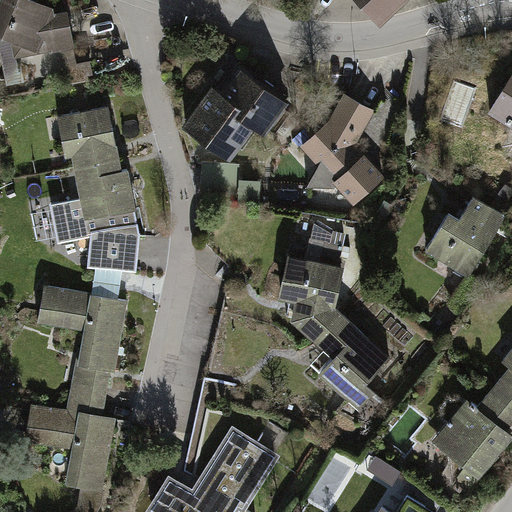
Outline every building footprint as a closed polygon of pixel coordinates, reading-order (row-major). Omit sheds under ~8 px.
[(51,8),(30,0),(0,0),(0,33),(16,40),(18,52),(60,44),(72,42),(66,14),(52,17),(51,8)] [(363,0),(374,11),(392,7),(399,0),(363,0)] [(76,64),(72,42),(60,44),(68,83),(86,80),(85,75),(90,74),(88,62),(76,64)] [(210,88),(212,89),(222,97),(241,71),(264,88),(269,82),(239,61),(210,88)] [(186,125),(230,157),(254,123),(265,131),(285,103),(264,88),(241,71),(222,97),(212,89),(186,125)] [(511,76),(491,111),(511,124),(511,76)] [(354,144),(373,110),(345,94),(330,120),(354,144)] [(73,154),(76,166),(97,162),(97,163),(119,159),(109,106),(58,116),(66,155),(73,154)] [(366,158),(354,144),(330,120),(303,144),(320,163),(307,186),(333,187),(338,183),(366,158)] [(366,158),(338,183),(354,201),(383,176),(366,158)] [(121,170),(119,159),(97,163),(97,162),(76,166),(82,200),(60,204),(60,203),(54,205),(60,239),(85,234),(84,235),(93,234),(89,267),(96,267),(123,270),(134,271),(138,234),(133,209),(135,208),(127,169),(121,170)] [(202,161),(200,197),(260,205),(261,180),(239,179),(240,163),(202,161)] [(469,274),(505,215),(474,196),(465,210),(469,214),(465,222),(449,212),(427,248),(469,274)] [(294,319),(315,338),(339,311),(333,307),(342,268),(338,267),(342,244),(331,242),(333,233),(315,222),(307,260),(290,256),(281,295),(291,297),(299,299),(295,316),(294,319)] [(96,267),(92,293),(119,298),(123,270),(96,267)] [(487,286),(469,274),(451,304),(462,314),(487,286)] [(97,369),(94,386),(106,388),(110,370),(114,371),(127,300),(119,298),(92,293),(45,285),(38,320),(85,328),(80,358),(97,369)] [(287,315),(295,316),(299,299),(291,297),(287,315)] [(388,357),(339,311),(315,338),(318,341),(327,349),(322,354),(331,361),(322,371),(348,395),(351,398),(365,383),(388,357)] [(327,349),(318,341),(312,345),(319,352),(311,361),(322,371),(331,361),(322,354),(327,349)] [(511,366),(494,387),(511,401),(511,348),(504,359),(511,366)] [(100,423),(106,388),(94,386),(73,382),(69,409),(32,403),(26,439),(74,447),(68,483),(102,489),(113,426),(100,423)] [(351,398),(348,395),(335,411),(338,413),(329,422),(338,430),(354,430),(359,425),(367,429),(388,403),(365,383),(351,398)] [(505,431),(511,421),(511,401),(494,387),(479,404),(472,400),(470,402),(469,401),(467,403),(460,397),(449,398),(443,406),(444,417),(448,421),(446,423),(449,425),(437,440),(451,451),(453,483),(455,483),(454,485),(460,490),(462,487),(465,490),(508,434),(505,431)] [(242,508),(275,456),(234,429),(201,481),(207,484),(199,496),(170,478),(151,507),(158,511),(232,511),(237,505),(242,508)] [(376,454),(367,469),(393,485),(401,470),(376,454)]
